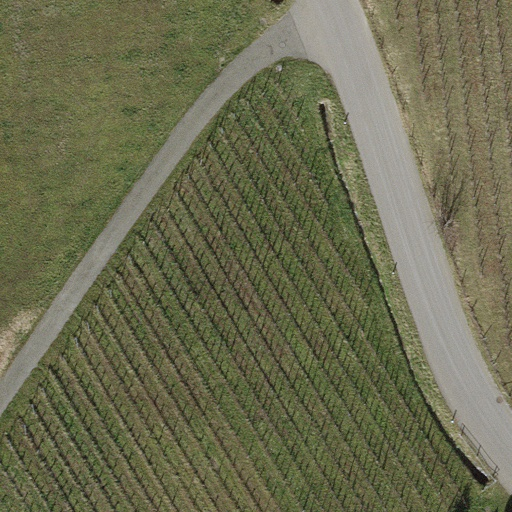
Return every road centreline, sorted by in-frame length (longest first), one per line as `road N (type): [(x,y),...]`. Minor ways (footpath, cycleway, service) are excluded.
road 1 (track): [(340,18),(262,50),(143,188),(0,400)]
road 2 (tertiary): [(332,0),(471,386),(511,448)]
